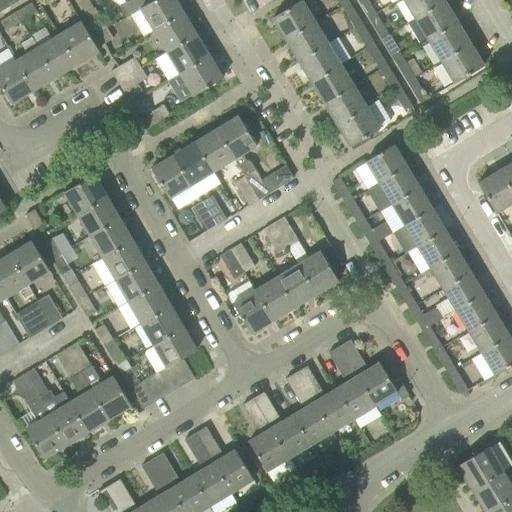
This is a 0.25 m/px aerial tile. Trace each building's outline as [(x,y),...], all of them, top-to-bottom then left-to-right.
[(0,0),(0,12),(12,5),(8,0),(0,0)] [(80,0),(78,2),(95,29),(104,23),(89,0),(80,0)] [(142,0),(125,0),(126,2),(119,6),(123,12),(142,0)] [(142,0),(123,12),(126,18),(131,15),(144,36),(153,31),(184,12),(176,0),(142,0)] [(285,39),(315,21),(302,0),(301,0),(272,18),(285,39)] [(368,0),(364,0),(360,3),(369,18),(376,13),(368,0)] [(444,0),(420,0),(408,7),(420,26),(450,8),(444,0)] [(349,1),(341,6),(350,20),(357,15),(349,1)] [(31,2),(16,12),(22,21),(37,12),(31,2)] [(450,8),(420,26),(431,45),(461,27),(450,8)] [(6,31),(22,21),(16,12),(0,21),(6,31)] [(166,52),(197,34),(184,12),(153,31),(166,52)] [(380,20),(373,24),(382,39),(389,35),(380,20)] [(77,64),(99,51),(81,21),(59,34),(77,64)] [(298,61),(328,43),(315,21),(285,39),(298,61)] [(362,22),(354,27),(363,41),(370,37),(362,22)] [(114,38),(104,23),(95,29),(104,45),(114,38)] [(461,27),(431,45),(443,64),(473,46),(461,27)] [(56,77),(77,64),(59,34),(37,47),(56,77)] [(209,55),(197,34),(166,52),(179,73),(209,55)] [(21,43),(27,53),(16,60),(34,90),(56,77),(37,47),(32,37),(21,43)] [(393,41),(386,46),(394,60),(402,56),(393,41)] [(311,82),(341,64),(328,43),(298,61),(311,82)] [(375,44),(367,48),(376,63),(383,58),(375,44)] [(443,64),(454,83),(484,65),(473,46),(443,64)] [(179,73),(193,96),(223,78),(209,55),(179,73)] [(134,57),(111,71),(118,82),(140,68),(134,57)] [(16,60),(0,69),(0,84),(12,104),(34,90),(16,60)] [(405,61),(398,66),(407,81),(415,77),(406,63),(405,61)] [(324,103),(354,85),(341,64),(311,82),(324,103)] [(388,65),(380,70),(389,84),(396,79),(388,65)] [(118,82),(124,92),(146,78),(140,68),(118,82)] [(130,98),(142,91),(138,83),(138,84),(126,91),(130,98)] [(419,83),(411,88),(420,103),(428,99),(419,83)] [(337,125),(367,107),(354,85),(324,103),(337,125)] [(401,87),(393,91),(401,105),(409,100),(401,87)] [(146,129),(170,115),(163,104),(140,119),(146,129)] [(350,146),(380,128),(367,107),(337,125),(350,146)] [(246,160),(242,154),(257,145),(238,115),(216,129),(235,159),(244,174),(244,175),(259,199),(270,193),(261,180),(251,162),(246,160)] [(213,172),(235,159),(216,129),(194,142),(213,172)] [(213,172),(194,142),(173,155),(192,184),(199,197),(220,184),(213,172)] [(367,160),(367,161),(379,181),(407,165),(394,143),(367,160)] [(192,184),(173,155),(151,168),(169,198),(192,184)] [(511,162),(500,170),(511,190),(511,162)] [(407,165),(379,181),(392,203),(420,186),(407,165)] [(511,190),(500,170),(478,183),(496,212),(511,202),(511,190)] [(95,174),(64,192),(77,214),(108,196),(95,174)] [(234,181),(249,206),(259,199),(244,175),(234,181)] [(270,193),(277,189),(269,175),(261,180),(270,193)] [(340,177),(332,182),(345,202),(352,198),(340,177)] [(420,186),(392,203),(405,224),(433,208),(420,186)] [(201,201),(216,225),(226,219),(212,195),(201,201)] [(90,236),(120,218),(108,196),(77,214),(90,236)] [(352,198),(345,202),(358,224),(365,219),(352,198)] [(206,232),(216,225),(201,201),(191,207),(206,232)] [(433,208),(405,224),(418,246),(446,229),(433,208)] [(25,215),(32,226),(34,229),(44,224),(35,209),(25,215)] [(299,241),(284,217),(273,223),(288,247),(299,241)] [(133,240),(120,218),(90,236),(103,258),(133,240)] [(358,224),(371,246),(379,242),(378,241),(392,233),(386,222),(372,230),(365,219),(358,224)] [(273,223),(263,230),(277,253),(288,247),(273,223)] [(418,246),(431,267),(458,251),(446,229),(418,246)] [(51,259),(61,253),(52,238),(42,244),(51,259)] [(115,280),(146,262),(133,240),(103,258),(115,280)] [(31,241),(9,254),(27,284),(49,270),(31,241)] [(371,246),(384,266),(391,262),(379,242),(371,246)] [(255,267),(241,243),(231,249),(245,273),(255,267)] [(332,270),(342,264),(330,245),(298,264),(316,294),(338,281),(332,270)] [(220,256),(234,278),(234,280),(245,273),(231,249),(220,256)] [(458,251),(431,267),(444,289),(471,272),(458,251)] [(61,253),(51,259),(65,281),(74,275),(70,269),(61,253)] [(0,287),(6,297),(27,284),(9,254),(0,259),(0,287)] [(128,302),(159,284),(146,262),(115,280),(128,302)] [(384,266),(397,288),(404,284),(391,262),(384,266)] [(295,307),(316,294),(298,264),(277,277),(295,307)] [(471,272),(444,289),(456,310),(484,293),(471,272)] [(74,275),(65,281),(77,302),(87,297),(74,275)] [(274,320),(295,307),(277,277),(255,290),(274,320)] [(140,323),(171,305),(159,284),(128,302),(140,323)] [(397,288),(406,303),(409,309),(417,305),(404,284),(397,288)] [(19,344),(0,312),(0,300),(6,297),(0,287),(0,336),(9,351),(19,344)] [(233,303),(240,315),(251,333),(274,320),(255,290),(233,303)] [(456,310),(469,332),(497,315),(484,293),(456,310)] [(52,325),(63,318),(48,294),(38,301),(52,325)] [(87,297),(77,302),(86,317),(96,312),(87,297)] [(38,301),(16,314),(30,338),(52,325),(38,301)] [(153,345),(184,327),(171,305),(140,323),(153,345)] [(409,309),(417,322),(422,331),(430,326),(444,318),(437,307),(423,315),(417,305),(409,309)] [(469,332),(482,353),(510,336),(497,315),(469,332)] [(103,324),(95,329),(105,345),(113,340),(103,324)] [(422,331),(431,345),(435,352),(443,348),(430,326),(422,331)] [(172,363),(183,358),(197,349),(184,327),(153,345),(166,367),(172,363)] [(0,356),(9,351),(0,336),(0,356)] [(495,374),(511,364),(511,340),(510,336),(482,353),(472,359),(484,380),(495,374)] [(113,340),(105,345),(114,360),(118,367),(127,361),(123,354),(122,355),(113,340)] [(405,388),(399,379),(392,383),(379,362),(368,369),(350,340),(341,346),(375,406),(405,388)] [(109,419),(131,406),(113,376),(102,383),(91,365),(77,342),(67,348),(81,372),(91,389),(109,419)] [(341,346),(329,353),(347,382),(336,389),(353,419),(375,406),(341,346)] [(67,348),(56,355),(70,378),(81,372),(67,348)] [(435,352),(446,371),(448,374),(456,369),(443,348),(435,352)] [(184,384),(195,378),(183,358),(172,363),(184,384)] [(138,383),(130,369),(131,368),(127,361),(118,367),(122,373),(130,388),(138,383)] [(166,367),(162,369),(174,390),(184,384),(172,363),(166,367)] [(325,395),(307,366),(296,372),(331,432),(353,419),(336,389),(325,395)] [(48,391),(34,368),(23,375),(66,445),(88,432),(69,402),(70,402),(64,392),(54,397),(50,390),(48,391)] [(162,369),(151,375),(164,396),(174,390),(162,369)] [(456,369),(448,374),(461,394),(468,390),(456,369)] [(296,372),(286,379),(303,408),(292,415),(309,445),(331,432),(296,372)] [(37,422),(26,429),(44,459),(66,445),(23,375),(13,381),(37,422)] [(151,375),(141,381),(153,402),(164,396),(151,375)] [(130,388),(142,409),(153,402),(141,381),(138,383),(130,388)] [(88,432),(109,419),(91,389),(70,402),(69,402),(88,432)] [(282,421),(264,392),(253,398),(288,458),(309,445),(292,415),(282,421)] [(260,434),(249,441),(267,471),(288,458),(253,398),(242,405),(260,434)] [(253,479),(235,449),(224,456),(206,427),(196,433),(230,493),(253,479)] [(196,433),(185,440),(202,469),(191,476),(209,506),(230,493),(196,433)] [(458,466),(472,490),(503,471),(489,447),(458,466)] [(181,482),(163,453),(152,459),(183,511),(198,511),(209,506),(191,476),(181,482)] [(183,511),(152,459),(141,466),(159,496),(148,502),(153,511),(183,511)] [(485,511),(488,511),(511,497),(511,484),(503,471),(472,490),(485,511)] [(138,508),(120,479),(109,485),(125,511),(153,511),(148,502),(138,508)] [(125,511),(109,485),(98,492),(110,511),(125,511)] [(285,497),(281,489),(275,493),(279,501),(285,497)] [(511,511),(511,497),(488,511),(511,511)]
